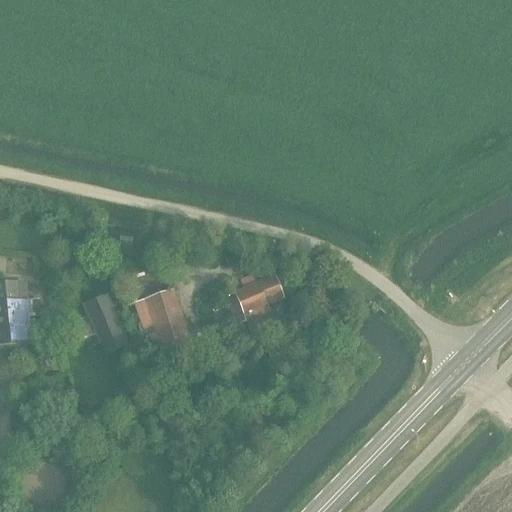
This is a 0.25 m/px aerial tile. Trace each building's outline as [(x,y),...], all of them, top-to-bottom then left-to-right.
[(31,262),(6,261),(6,274),(31,275),(31,262)] [(282,301),(273,279),(255,286),(252,278),(239,283),(242,291),(234,295),(245,323),(268,314),(266,308),(282,301)] [(0,346),(30,344),(28,318),(39,317),(38,301),(16,303),(14,284),(0,285),(0,346)] [(164,362),(191,353),(171,293),(144,302),(164,362)] [(105,299),(86,307),(106,355),(125,347),(105,299)] [(85,317),(63,325),(69,342),(91,334),(85,317)]
